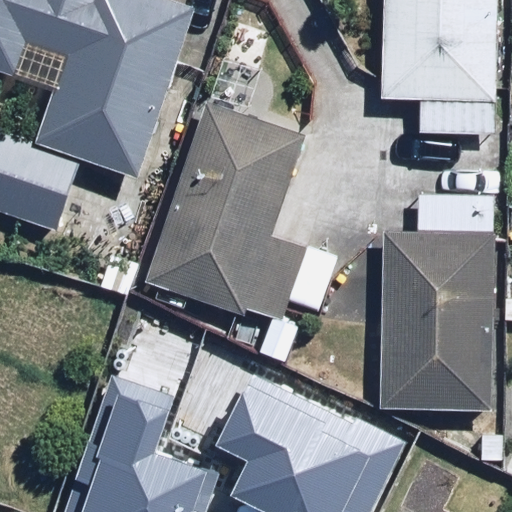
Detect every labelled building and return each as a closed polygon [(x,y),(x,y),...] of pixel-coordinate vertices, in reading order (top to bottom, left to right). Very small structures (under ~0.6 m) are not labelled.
[(138,184),(195,12),(158,0),(0,0),(0,70),(56,89),(38,141),(0,128),(0,129),(0,210),(64,231),(85,167),(138,184)] [(496,134),(500,0),(387,0),(384,93),(422,94),(421,131),(496,134)] [(301,129),(203,98),(144,284),(236,313),(279,327),(305,245),(268,233),(301,129)] [(491,411),(496,196),(413,194),(412,235),(386,234),(382,408),(491,411)] [(108,353),(59,509),(67,511),(236,511),(238,508),(198,495),(210,455),(158,439),(178,376),(108,353)] [(257,367),(225,437),(249,448),(234,480),(305,511),(323,511),(326,507),(336,511),(342,511),(346,504),(364,511),(374,511),(409,436),(257,367)]
